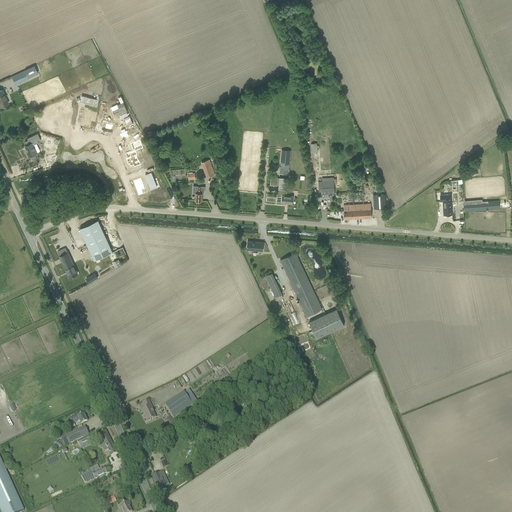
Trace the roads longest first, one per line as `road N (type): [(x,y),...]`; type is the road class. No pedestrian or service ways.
road 1 (unclassified): [(511,242),(134,209)]
road 2 (secondary): [(155,511),(28,234)]
